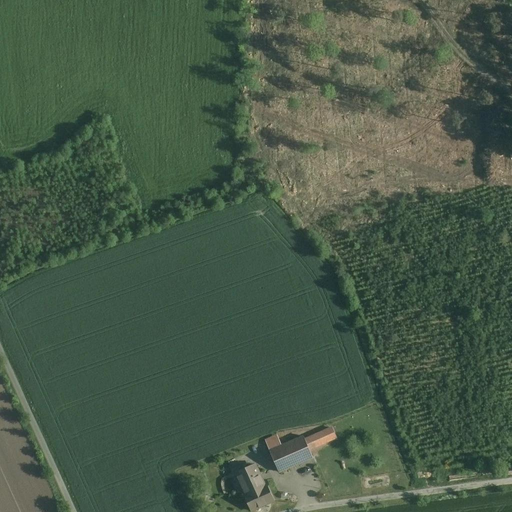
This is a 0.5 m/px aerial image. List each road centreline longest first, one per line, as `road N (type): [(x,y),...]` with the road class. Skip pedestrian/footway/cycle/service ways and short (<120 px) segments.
road 1 (unclassified): [(294,511),(511,481)]
road 2 (unclassified): [(0,348),(73,511)]
